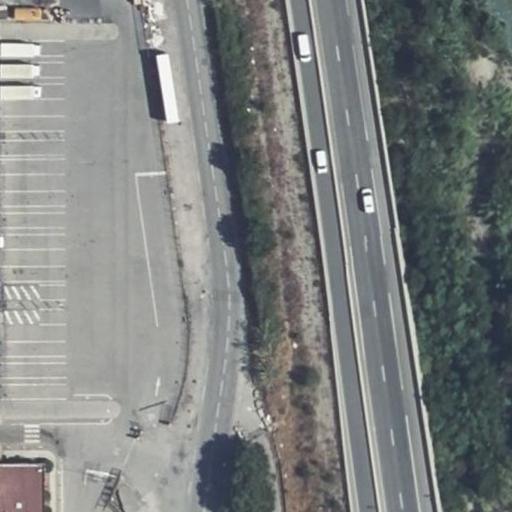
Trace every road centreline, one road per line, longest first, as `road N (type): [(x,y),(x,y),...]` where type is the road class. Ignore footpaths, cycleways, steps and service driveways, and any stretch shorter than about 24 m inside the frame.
road 1 (trunk): [(401,511),(328,0)]
road 2 (trunk): [(296,0),(369,511)]
road 3 (unclassified): [(180,0),(223,313),(223,376),(202,511)]
